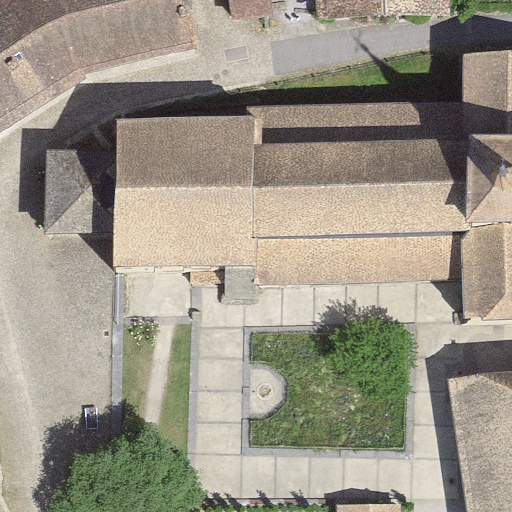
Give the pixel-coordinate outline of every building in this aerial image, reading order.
[(0,0),(0,133),(36,114),(84,83),(125,71),(197,56),(186,0),(0,0)] [(231,0),(236,26),(270,19),(268,0),(231,0)] [(316,0),(317,20),(395,18),(444,17),(443,0),(316,0)] [(252,272),(252,287),(463,284),(464,323),(506,323),(511,322),(511,61),(463,62),(464,108),(250,110),(251,127),(117,128),(117,156),(48,157),(49,237),(118,236),(119,273),(184,272),(252,272)] [(471,511),(511,511),(511,385),(455,393),(469,494),(471,511)]
